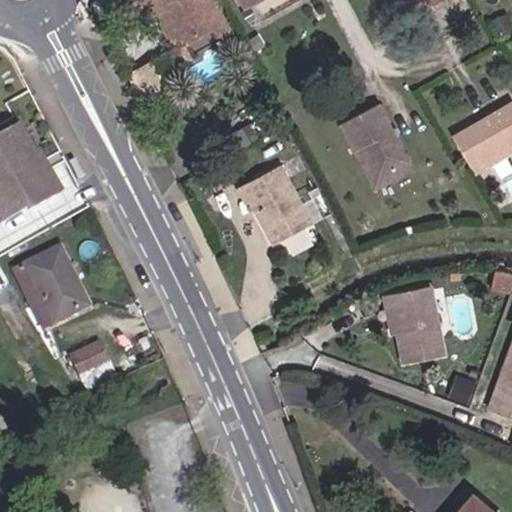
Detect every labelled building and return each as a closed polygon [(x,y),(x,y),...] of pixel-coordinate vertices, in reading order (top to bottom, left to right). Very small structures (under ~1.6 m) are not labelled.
[(162,0),(153,0),(167,24),(174,20),(162,0)] [(162,0),(174,20),(211,0),(162,0)] [(203,5),(174,20),(184,39),(213,24),(203,5)] [(130,77),(142,100),(155,93),(143,71),(130,77)] [(511,104),(482,122),(501,159),(511,151),(511,104)] [(407,164),(378,105),(338,125),(352,151),(358,148),(369,170),(385,175),(407,164)] [(501,159),(482,122),(457,136),(478,172),(501,159)] [(19,123),(0,134),(0,219),(2,223),(29,206),(31,209),(58,193),(45,171),(42,174),(31,156),(37,153),(19,123)] [(358,148),(352,151),(371,191),(410,171),(407,164),(385,175),(369,170),(358,148)] [(37,153),(31,156),(42,174),(45,171),(58,193),(63,189),(40,151),(37,153)] [(248,178),(281,234),(284,232),(302,223),(309,219),(298,196),(279,162),(248,178)] [(276,237),(281,234),(248,178),(238,183),(246,199),(251,197),(270,234),(274,232),(276,237)] [(330,207),(318,186),(298,196),(309,219),(330,207)] [(302,223),(284,232),(293,247),(310,238),(302,223)] [(12,273),(42,327),(89,301),(58,246),(12,273)] [(432,284),(384,295),(388,315),(394,314),(397,331),(402,361),(445,352),(432,284)] [(394,314),(388,315),(392,332),(397,331),(394,314)] [(83,375),(109,361),(98,342),(73,354),(83,375)] [(511,417),(511,342),(487,408),(511,417)] [(117,381),(109,361),(83,375),(77,377),(86,397),(117,381)] [(495,511),(475,495),(460,511),(495,511)]
